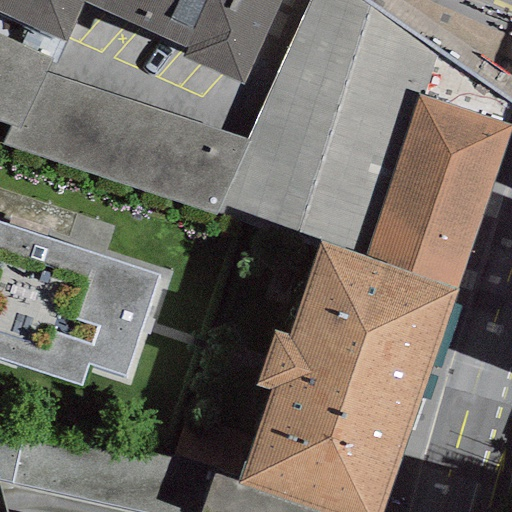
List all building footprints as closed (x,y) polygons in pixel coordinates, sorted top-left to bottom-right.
[(0,0),(0,14),(66,43),(83,4),(186,49),(182,57),(243,84),(280,0),(0,0)] [(435,54),(359,0),(308,0),(247,141),(219,204),(319,243),(363,259),(417,95),(423,97),(435,54)] [(51,60),(0,37),(0,123),(10,127),(1,144),(214,216),(219,204),(247,141),(46,72),(51,60)] [(423,97),(417,95),(363,259),(458,290),(511,126),(423,97)] [(159,277),(0,225),(0,359),(81,386),(89,364),(126,377),(159,277)] [(381,511),(458,290),(363,259),(319,243),(286,338),(272,333),(255,383),(271,389),(239,484),(319,511),(381,511)] [(319,511),(239,484),(210,477),(195,511),(319,511)]
